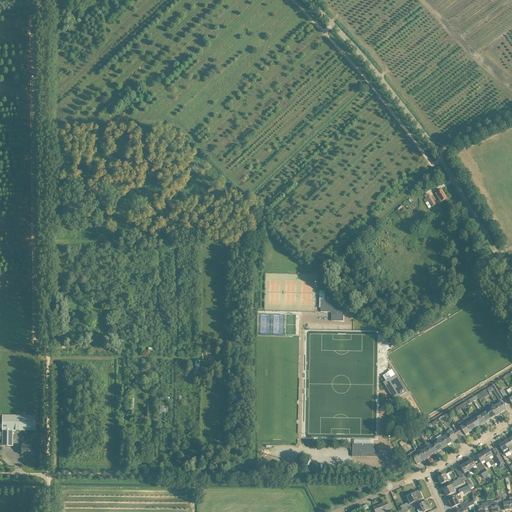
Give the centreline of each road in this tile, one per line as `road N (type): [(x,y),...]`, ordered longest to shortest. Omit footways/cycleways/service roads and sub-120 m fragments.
road 1 (track): [(48,511),(42,0)]
road 2 (track): [(355,478),(0,473)]
road 3 (unclassified): [(437,154),(309,0)]
road 4 (unclassified): [(511,271),(437,154)]
